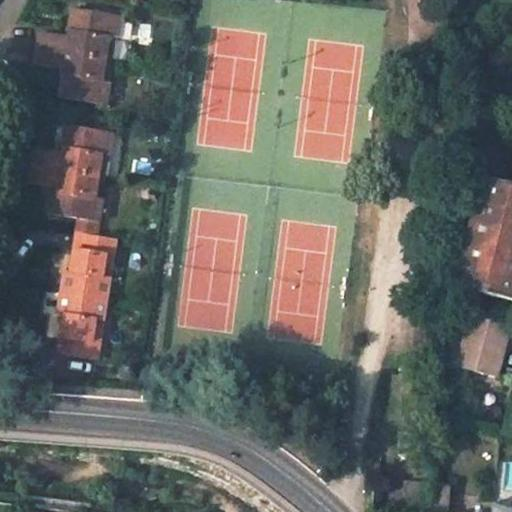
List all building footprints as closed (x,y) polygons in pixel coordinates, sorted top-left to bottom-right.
[(124,14),(80,8),(76,36),(44,32),(41,48),(108,58),(111,36),(120,38),(124,14)] [(120,38),(111,36),(108,58),(117,60),(120,38)] [(105,80),(108,58),(41,48),(38,64),(71,69),(67,96),(111,104),(114,82),(105,80)] [(117,60),(108,58),(105,80),(114,82),(117,60)] [(32,166),(99,177),(103,156),(112,157),(116,133),(73,125),(67,155),(35,149),(32,166)] [(108,178),(112,157),(103,156),(99,177),(108,178)] [(57,216),(81,219),(100,223),(104,200),(96,198),(99,177),(32,166),(29,182),(62,187),(57,216)] [(104,200),(108,178),(99,177),(96,198),(104,200)] [(511,188),(482,181),(456,289),(511,303),(511,188)] [(98,238),(100,223),(81,219),(78,235),(98,238)] [(98,238),(78,235),(72,273),(66,272),(62,293),(108,300),(112,278),(102,277),(105,256),(116,258),(119,241),(98,238)] [(115,259),(116,258),(105,256),(102,277),(112,278),(115,259)] [(104,321),(108,300),(62,293),(59,313),(65,314),(58,353),(96,361),(100,342),(90,340),(93,319),(104,321)] [(470,313),(457,367),(496,378),(505,340),(497,338),(501,321),(470,313)] [(100,342),(104,321),(93,319),(90,340),(100,342)] [(505,340),(509,323),(501,321),(497,338),(505,340)] [(419,511),(422,480),(377,477),(374,510),(399,511),(419,511)] [(442,482),(425,481),(422,510),(440,511),(442,482)]
